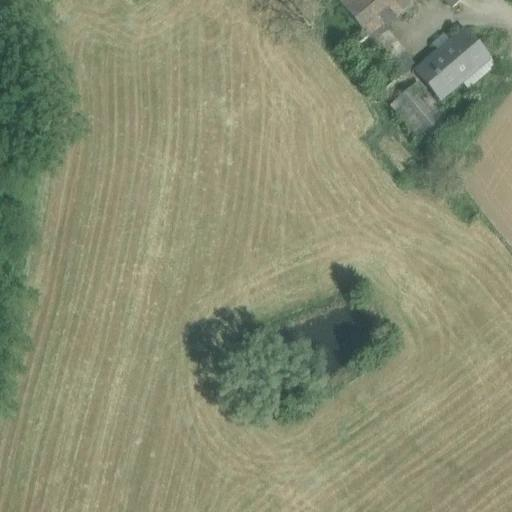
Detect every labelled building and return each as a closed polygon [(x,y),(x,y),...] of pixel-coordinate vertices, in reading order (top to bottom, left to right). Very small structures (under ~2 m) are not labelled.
[(342,0),(338,4),(367,39),(367,38),(369,39),(383,28),(417,0),(342,0)] [(463,0),(443,0),(452,10),(463,0)] [(414,67),(394,42),(380,54),(373,46),(388,34),(383,28),(369,39),(367,38),(367,39),(351,52),(383,94),(414,67)] [(463,32),(414,74),(440,103),(461,84),(458,80),(485,56),(463,32)] [(388,34),(373,46),(380,54),(394,42),(388,34)] [(447,119),(416,83),(388,108),(419,144),(447,119)]
